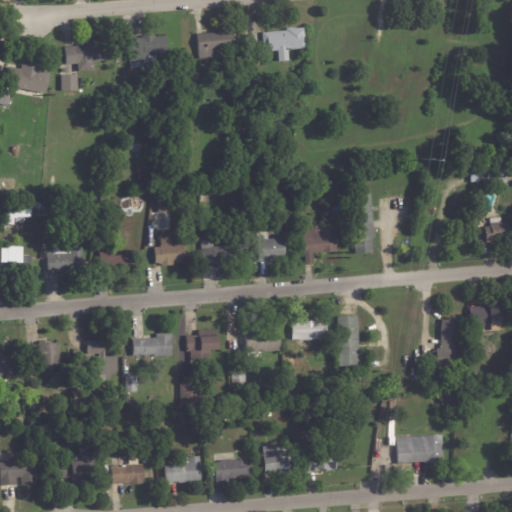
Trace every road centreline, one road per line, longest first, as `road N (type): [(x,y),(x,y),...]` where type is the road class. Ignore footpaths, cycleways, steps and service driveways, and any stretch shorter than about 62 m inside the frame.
road 1 (residential): [(0,305),(511,269)]
road 2 (residential): [(181,511),(511,484)]
road 3 (residential): [(9,15),(216,0)]
